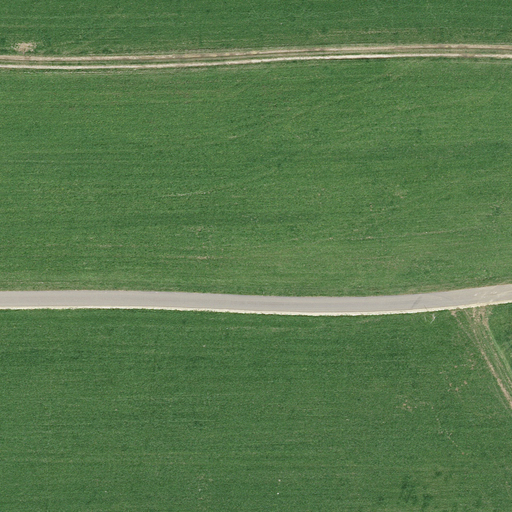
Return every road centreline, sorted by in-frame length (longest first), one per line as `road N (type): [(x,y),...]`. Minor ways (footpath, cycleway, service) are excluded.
road 1 (unclassified): [(511,287),(394,299),(0,294)]
road 2 (track): [(0,60),(511,51)]
road 3 (track): [(511,415),(456,294)]
